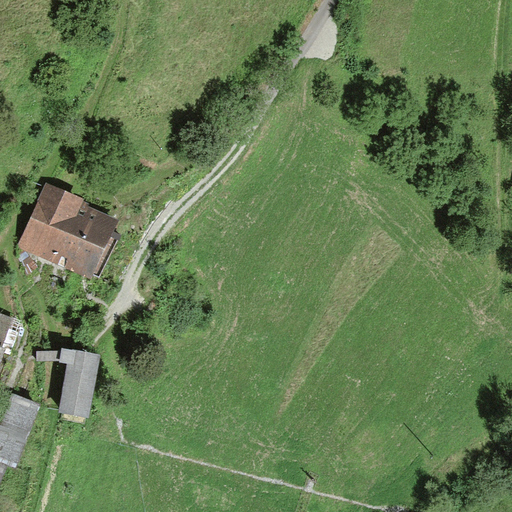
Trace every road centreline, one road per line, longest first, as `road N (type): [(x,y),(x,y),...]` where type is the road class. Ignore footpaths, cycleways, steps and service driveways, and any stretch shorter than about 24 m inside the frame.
road 1 (track): [(31,511),(54,407),(56,330),(12,245),(74,127),(97,105)]
road 2 (track): [(331,0),(239,147),(169,218),(95,333)]
road 3 (track): [(122,0),(85,144),(87,184),(105,194),(136,190),(258,117)]
